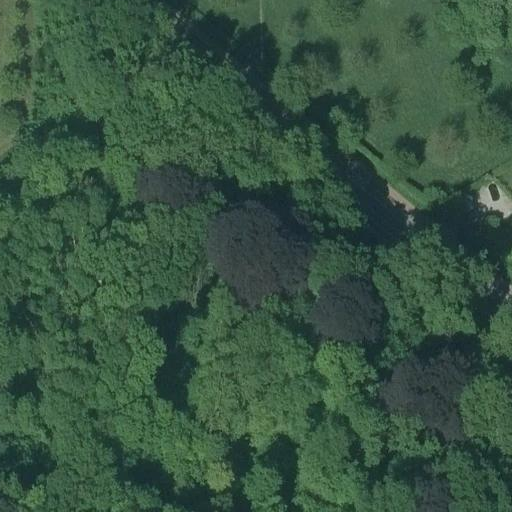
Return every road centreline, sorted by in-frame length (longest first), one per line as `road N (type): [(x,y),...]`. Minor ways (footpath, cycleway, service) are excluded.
road 1 (secondary): [(511,318),(129,0)]
road 2 (track): [(212,101),(172,131),(98,156)]
